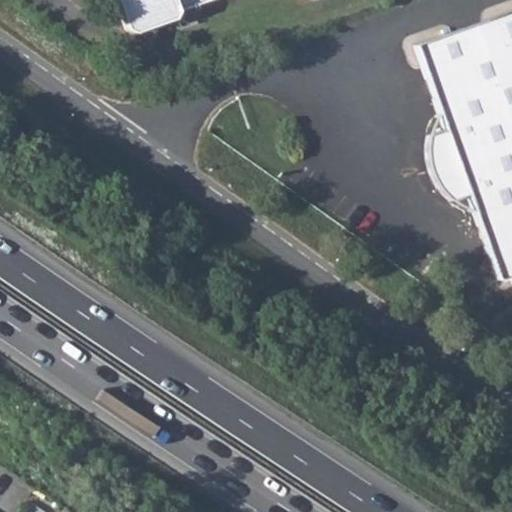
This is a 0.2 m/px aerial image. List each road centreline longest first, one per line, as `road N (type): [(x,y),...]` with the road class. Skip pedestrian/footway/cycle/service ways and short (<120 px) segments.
road 1 (tertiary): [(511,412),(0,43)]
road 2 (trunk): [(380,511),(0,257)]
road 3 (trunk): [(0,316),(292,511)]
